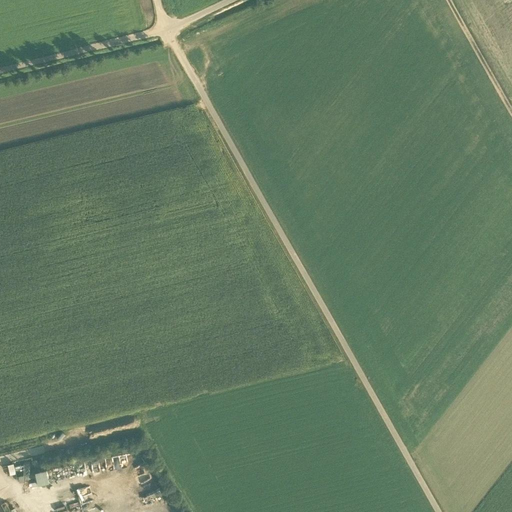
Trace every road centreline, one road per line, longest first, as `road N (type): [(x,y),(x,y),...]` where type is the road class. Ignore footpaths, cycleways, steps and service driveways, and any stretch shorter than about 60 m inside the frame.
road 1 (track): [(437,511),(164,32)]
road 2 (track): [(0,72),(164,32)]
road 3 (track): [(511,112),(448,0)]
